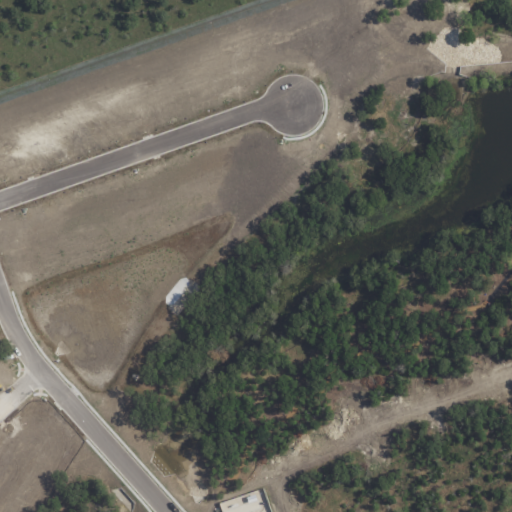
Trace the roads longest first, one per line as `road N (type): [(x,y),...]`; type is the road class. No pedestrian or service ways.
road 1 (residential): [(298,91),(0,189)]
road 2 (residential): [(0,270),(40,355),(179,511)]
road 3 (residential): [(511,370),(346,423)]
